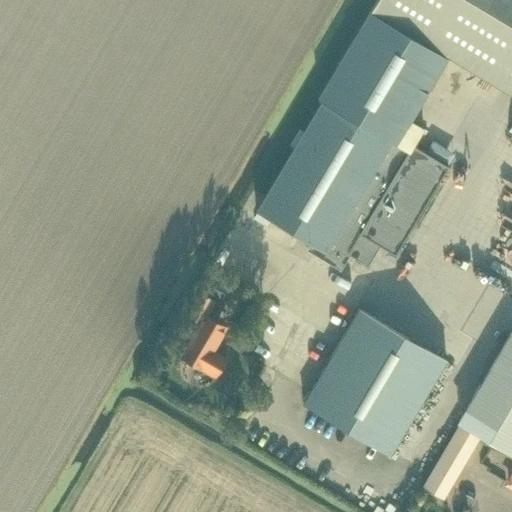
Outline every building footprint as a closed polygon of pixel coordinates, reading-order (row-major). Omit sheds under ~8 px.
[(511,94),(511,0),(377,0),(370,11),(318,98),(322,101),(257,211),(311,244),(309,248),(338,265),(342,264),(349,252),(365,261),(369,260),(378,244),(396,255),(448,166),(436,159),(426,153),(413,146),(424,128),(410,120),(448,56),(511,94)] [(432,143),(426,153),(436,159),(440,152),(439,147),(432,143)] [(452,143),(448,151),(464,159),(468,151),(452,143)] [(216,300),(208,295),(199,290),(183,317),(197,325),(180,354),(214,375),(225,357),(214,351),(229,325),(209,312),(216,300)] [(391,455),(448,359),(359,307),(303,403),(391,455)] [(459,423),(440,454),(462,467),(480,435),(511,454),(511,332),(458,422),(459,423)] [(434,462),(453,417),(435,410),(416,455),(434,462)] [(429,474),(422,485),(443,498),(450,486),(429,474)]
